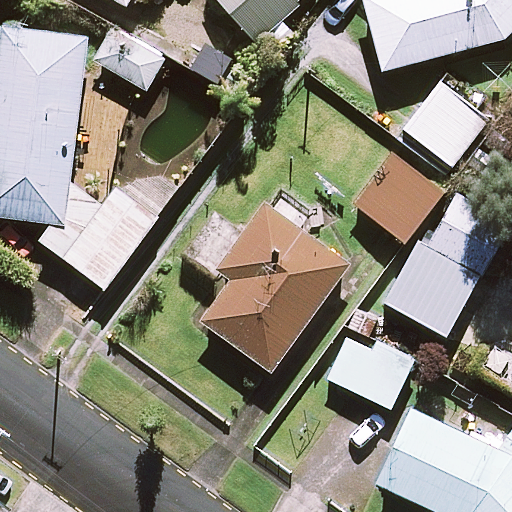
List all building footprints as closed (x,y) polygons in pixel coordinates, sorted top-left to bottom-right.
[(302,0),(214,0),(260,44),(302,0)] [(511,0),(363,0),(383,73),(504,40),(511,32),(511,0)] [(87,41),(0,30),(0,217),(54,224),(40,243),(104,290),(178,188),(141,161),(106,210),(70,184),(87,41)] [(166,61),(113,31),(94,63),(147,94),(166,61)] [(488,121),(439,85),(402,136),(450,171),(488,121)] [(443,194),(391,155),(353,205),(405,245),(443,194)] [(508,230),(456,199),(427,247),(419,243),(384,303),(444,339),(508,230)] [(348,267),(264,207),(215,276),(229,286),(202,324),(271,374),(348,267)] [(418,358),(387,342),(379,356),(348,340),(327,379),(390,412),(418,358)] [(465,436),(412,411),(378,482),(443,511),(511,511),(511,454),(466,433),(465,436)]
